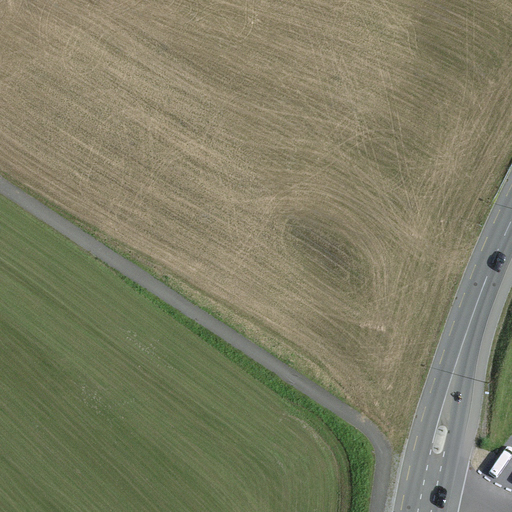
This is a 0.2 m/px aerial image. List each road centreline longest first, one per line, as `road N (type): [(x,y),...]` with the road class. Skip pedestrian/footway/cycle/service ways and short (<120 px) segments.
road 1 (track): [(377,511),(382,460),(358,419),(0,182)]
road 2 (tertiary): [(511,220),(459,357),(430,492)]
